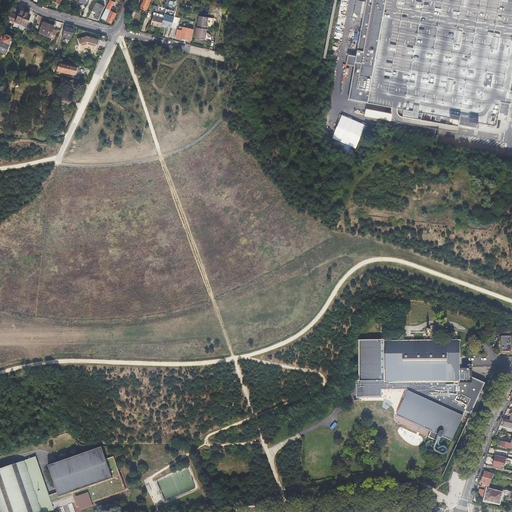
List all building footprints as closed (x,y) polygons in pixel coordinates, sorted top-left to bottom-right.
[(111,0),(109,0),(101,18),(111,22),(116,13),(111,11),(112,9),(110,8),(113,1),(111,0)] [(142,0),(140,6),(146,8),(149,0),(142,0)] [(511,0),(368,0),(358,57),(350,55),(348,65),(351,66),(345,99),(363,102),(362,108),(391,114),(393,117),(395,120),(400,123),(457,133),(459,125),(470,127),(478,129),(480,124),(507,129),(511,104),(511,0)] [(93,17),(97,19),(103,6),(100,4),(98,7),(97,6),(94,11),(96,12),(93,17)] [(12,8),(5,22),(11,24),(12,22),(24,27),(29,15),(12,8)] [(164,18),(162,24),(172,27),(175,17),(165,14),(164,18)] [(158,25),(161,26),(162,24),(164,18),(153,15),(151,23),(158,25)] [(195,39),(203,40),(204,36),(205,36),(206,29),(205,29),(206,22),(205,22),(205,17),(199,16),(197,28),(196,27),(195,39)] [(38,33),(44,35),(48,24),(43,22),(38,33)] [(48,24),(44,35),(49,38),(53,26),(48,24)] [(71,37),(74,29),(65,26),(62,38),(70,40),(71,37)] [(176,37),(191,41),(193,30),(179,26),(176,37)] [(1,33),(0,34),(0,46),(5,49),(8,44),(5,43),(8,36),(1,33)] [(77,38),(80,49),(86,47),(95,49),(98,39),(87,36),(77,38)] [(52,52),(50,58),(54,59),(62,61),(63,55),(52,52)] [(54,59),(50,58),(44,73),(48,74),(54,59)] [(76,76),(78,68),(59,64),(57,71),(76,76)] [(392,116),(365,111),(364,116),(391,121),(392,116)] [(343,112),(332,135),(355,146),(366,123),(343,112)] [(429,332),(429,335),(438,335),(447,335),(448,332),(444,332),(444,325),(429,325),(429,329),(427,329),(426,329),(426,330),(426,331),(427,331),(427,332),(429,332)] [(510,337),(502,337),(501,337),(501,353),(510,353),(510,337)] [(438,339),(429,339),(383,340),(358,340),(358,380),(356,381),(356,397),(374,397),(381,397),(381,389),(390,388),(402,389),(403,391),(404,392),(405,393),(395,414),(437,433),(435,436),(440,438),(441,435),(450,440),(463,411),(470,414),(485,382),(458,369),(458,367),(462,367),(462,357),(458,358),(458,339),(438,339)] [(495,445),(509,448),(510,443),(496,440),(495,445)] [(106,459),(102,447),(48,465),(58,493),(48,496),(36,460),(25,464),(24,459),(0,467),(0,504),(2,511),(42,511),(41,508),(51,504),(73,496),(77,508),(80,507),(81,510),(93,506),(92,503),(126,491),(114,457),(106,459)] [(511,458),(502,456),(495,455),(494,459),(493,459),(492,461),(494,461),(493,466),(502,469),(504,460),(511,461),(511,462),(509,462),(509,464),(511,464),(511,458)] [(492,474),(488,473),(485,472),(483,476),(483,478),(481,482),(483,483),(482,486),(488,487),(492,474)] [(486,494),(487,495),(488,495),(487,501),(499,504),(501,493),(487,489),(486,494)]
